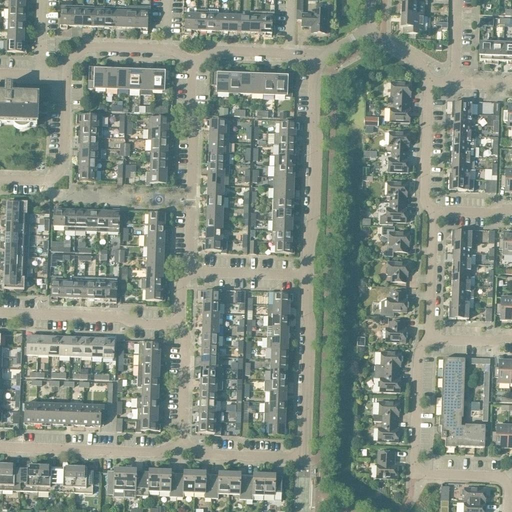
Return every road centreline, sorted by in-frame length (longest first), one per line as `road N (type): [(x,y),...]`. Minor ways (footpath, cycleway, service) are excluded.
road 1 (residential): [(507,511),(508,486),(498,476),(412,473),(424,339)]
road 2 (residential): [(307,276),(320,56)]
road 3 (residential): [(188,271),(196,62)]
road 4 (residential): [(181,442),(157,452),(0,446)]
road 5 (residential): [(304,458),(307,276)]
road 6 (residential): [(179,326),(0,311)]
road 7 (residential): [(0,179),(49,180),(63,168),(66,76)]
road 8 (residential): [(431,210),(421,195),(427,82)]
road 9 (residential): [(424,339),(431,210)]
road 10 (residential): [(304,458),(204,455),(181,442)]
